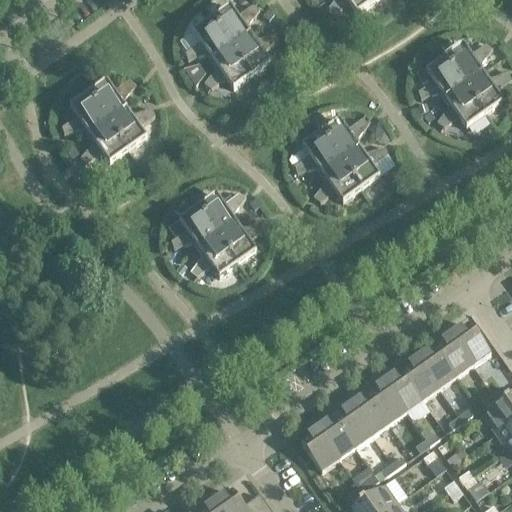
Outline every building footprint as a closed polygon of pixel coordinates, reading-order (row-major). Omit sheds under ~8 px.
[(375,5),(371,0),(337,0),(327,13),(334,18),(349,8),(357,18),(375,5)] [(230,9),(211,22),(232,51),(252,37),(251,35),(252,37),(250,38),(246,32),(260,14),(253,9),(237,20),(230,9)] [(232,51),(211,22),(193,36),(200,46),(185,57),(188,65),(209,58),(213,64),(211,65),(210,63),(210,64),(211,66),(232,51)] [(254,39),(252,37),(232,51),(252,80),(271,67),(263,56),(278,45),(276,37),(255,44),(251,38),(252,37),(253,39),(254,39)] [(463,48),(444,61),(465,90),(485,76),(484,74),(485,76),(483,77),(479,71),(493,53),(486,48),(470,59),(463,48)] [(252,80),(232,51),(211,66),(213,68),(213,67),(212,66),(213,65),(217,70),(204,88),(211,93),(226,83),(233,93),(252,80)] [(465,90),(444,61),(426,74),(433,85),(418,96),(421,104),(442,97),(446,103),(444,104),(443,102),(443,103),(444,105),(465,90)] [(199,66),(184,71),(190,80),(202,71),(199,66)] [(487,78),(485,76),(465,90),(485,119),(503,106),(496,95),(511,84),(509,76),(487,83),(484,77),(485,76),(486,78),(487,78)] [(107,84),(88,97),(108,126),(129,112),(127,110),(128,111),(127,113),(123,107),(136,89),(129,84),(114,95),(107,84)] [(485,119),(465,90),(444,105),(445,107),(446,106),(445,105),(446,104),(450,109),(437,127),(444,132),(459,121),(466,132),(485,119)] [(108,126),(88,97),(69,110),(77,121),(61,131),(64,140),(85,133),(89,139),(88,140),(87,138),(86,139),(88,140),(108,126)] [(426,106),(418,108),(420,116),(428,114),(426,106)] [(130,113),(129,112),(108,126),(128,155),(147,142),(140,131),(155,120),(152,112),(131,119),(127,113),(129,112),(130,114),(130,113)] [(429,114),(424,118),(428,124),(434,120),(429,114)] [(339,123),(321,136),(341,165),(362,150),(360,149),(361,150),(359,151),(356,146),(369,128),(362,123),(347,134),(339,123)] [(128,155),(108,126),(88,140),(89,142),(88,141),(90,139),(94,145),(80,163),(87,168),(102,157),(110,168),(128,155)] [(375,130),(373,135),(377,140),(384,134),(379,127),(375,130)] [(384,134),(377,140),(380,144),(385,145),(389,142),(384,134)] [(341,165),(321,136),(302,149),(310,160),(294,171),(297,179),(318,172),(322,178),(321,179),(319,177),(320,179),(341,165)] [(363,152),(362,150),(341,165),(361,194),(380,180),(372,170),(388,159),(385,151),(364,158),(360,152),(362,151),(363,153),(363,152)] [(361,194),(341,165),(320,179),(322,181),(321,179),(323,178),(327,184),(313,202),(320,207),(335,196),(343,207),(361,194)] [(216,198),(197,211),(218,240),(238,225),(237,223),(236,223),(238,225),(236,226),(232,221),(246,203),(239,198),(223,208),(216,198)] [(218,240),(197,211),(179,224),(186,235),(171,245),(174,254),(195,247),(199,252),(197,254),(196,252),(197,254),(218,240)] [(7,232),(7,233),(12,239),(22,232),(17,225),(7,232)] [(240,227),(238,225),(218,240),(238,268),(256,255),(249,245),(264,234),(262,226),(240,232),(236,227),(238,226),(239,227),(240,227)] [(238,268),(218,240),(197,254),(198,256),(199,256),(198,254),(199,253),(203,259),(190,276),(197,282),(212,271),(219,281),(238,268)] [(470,329),(452,341),(473,371),(491,358),(470,329)] [(473,371),(452,341),(436,353),(456,382),(473,371)] [(456,382),(436,353),(419,365),(440,394),(456,382)] [(440,394),(419,365),(402,377),(423,406),(440,394)] [(423,406),(402,377),(386,388),(406,418),(423,406)] [(406,418),(386,388),(369,400),(389,430),(406,418)] [(501,390),(491,397),(496,404),(506,397),(501,390)] [(496,404),(491,397),(481,404),(486,411),(496,404)] [(511,399),(483,420),(496,439),(511,427),(511,399)] [(389,430),(369,400),(352,412),(372,442),(389,430)] [(372,442),(352,412),(335,424),(356,453),(372,442)] [(468,413),(458,420),(463,427),(473,420),(468,413)] [(463,427),(458,420),(448,427),(453,434),(463,427)] [(356,453),(335,424),(318,436),(339,465),(356,453)] [(511,427),(496,439),(508,456),(511,453),(511,427)] [(339,465),(318,436),(301,448),(322,477),(339,465)] [(435,437),(425,444),(430,451),(439,444),(435,437)] [(430,451),(425,444),(415,451),(420,458),(430,451)] [(452,452),(448,445),(438,452),(443,459),(452,452)] [(438,462),(433,456),(423,463),(428,469),(438,462)] [(401,461),(391,468),(396,474),(406,467),(401,461)] [(396,474),(391,468),(381,475),(386,481),(396,474)] [(468,475),(459,482),(463,488),(473,481),(468,475)] [(478,488),(473,481),(463,488),(468,495),(478,488)] [(368,484),(358,491),(362,498),(372,491),(368,484)] [(458,492),(454,485),(444,492),(448,499),(458,492)] [(391,511),(397,508),(384,490),(354,511),(391,511)] [(362,498),(358,491),(348,498),(353,505),(362,498)] [(463,498),(458,492),(448,499),(453,505),(463,498)] [(233,496),(215,508),(217,511),(243,511),(233,496)] [(268,511),(260,500),(243,511),(268,511)]
